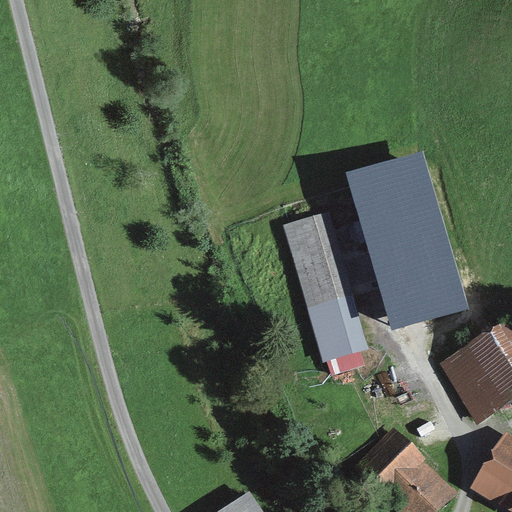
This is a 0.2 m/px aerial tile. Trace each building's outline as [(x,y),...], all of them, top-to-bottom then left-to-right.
[(423,151),(346,173),(391,330),(469,308),(423,151)] [(329,212),(283,225),(323,361),(327,360),(332,376),(366,366),(362,352),(370,350),(329,212)] [(511,320),(440,367),(477,423),(511,400),(511,320)] [(394,405),(420,394),(411,372),(385,383),(394,405)] [(437,511),(453,497),(394,438),(355,476),(385,505),(390,500),(401,511),(437,511)] [(511,445),(505,441),(475,489),(511,511),(511,445)] [(257,511),(249,499),(230,511),(257,511)]
